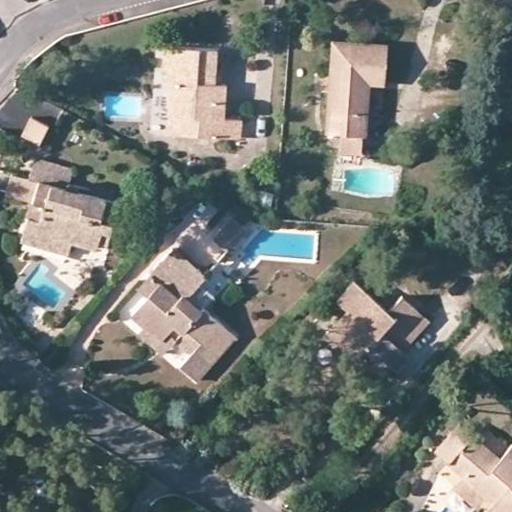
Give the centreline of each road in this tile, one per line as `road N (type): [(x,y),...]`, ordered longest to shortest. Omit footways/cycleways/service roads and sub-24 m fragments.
road 1 (residential): [(0,349),(55,398),(238,511)]
road 2 (residential): [(104,0),(36,31),(0,71)]
